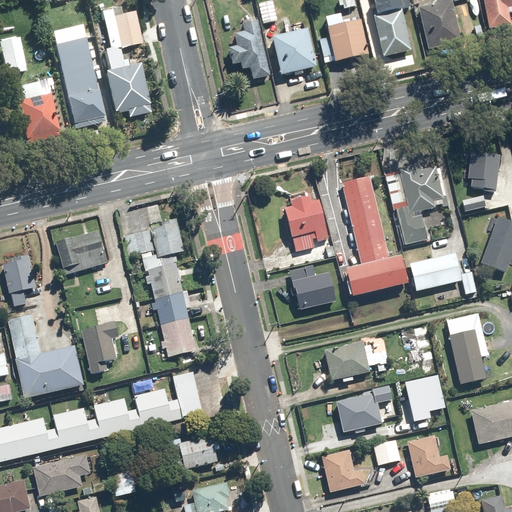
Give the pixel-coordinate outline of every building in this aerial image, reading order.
[(343,6),(343,10),(356,7),(354,0),(340,0),(338,0),(340,7),(343,6)] [(374,0),(377,13),(410,5),(408,0),(374,0)] [(452,0),(447,0),(418,7),(428,51),(462,43),(453,2),(452,0)] [(511,0),(483,0),(488,28),(510,25),(508,8),(511,7),(511,0)] [(273,1),(258,4),(263,24),(277,21),(273,1)] [(119,9),(100,13),(109,49),(103,51),(108,72),(105,73),(114,115),(149,107),(139,65),(127,68),(126,61),(122,62),(119,50),(141,45),(134,13),(121,16),(119,9)] [(403,10),(374,17),(383,58),(412,51),(403,10)] [(328,27),(327,27),(330,37),(319,39),(324,59),(334,56),(335,63),(369,55),(361,20),(343,24),(341,14),(326,18),(328,27)] [(250,69),(253,81),(271,77),(259,21),(243,25),(244,32),(234,34),(237,47),(228,49),(232,66),(241,64),(242,70),(250,69)] [(308,29),(272,37),(281,76),(317,68),(308,29)] [(19,39),(0,42),(0,54),(4,76),(26,71),(19,39)] [(73,130),(79,129),(81,138),(96,134),(94,125),(104,123),(84,39),(54,46),(73,130)] [(24,145),(58,138),(46,80),(35,82),(36,84),(13,89),(24,145)] [(472,179),(471,188),(496,190),(499,156),(469,154),(467,179),(472,179)] [(434,203),(444,201),(436,167),(385,179),(393,212),(397,211),(405,246),(427,241),(421,212),(435,209),(434,203)] [(341,183),(360,266),(346,269),(353,297),(409,284),(403,256),(389,259),(370,177),(341,183)] [(484,196),(462,201),(465,213),(487,208),(484,196)] [(313,243),(330,239),(321,200),(312,202),(311,197),(290,202),(292,207),(285,209),(295,253),(315,248),(313,243)] [(492,233),(480,264),(506,274),(509,265),(511,265),(511,222),(498,218),(497,220),(492,218),(487,231),(492,233)] [(177,221),(124,236),(131,259),(155,252),(157,259),(186,251),(177,221)] [(99,231),(56,244),(65,277),(108,265),(99,231)] [(20,262),(2,267),(13,307),(26,304),(22,291),(30,289),(27,278),(34,276),(29,255),(19,258),(20,262)] [(156,255),(142,259),(145,271),(159,267),(156,255)] [(457,255),(410,265),(416,292),(463,282),(461,275),(457,255)] [(177,264),(146,272),(168,360),(198,352),(177,264)] [(315,277),(313,265),(289,271),(298,311),(337,302),(330,273),(315,277)] [(472,273),(461,275),(463,282),(466,295),(477,292),(472,273)] [(32,313),(4,320),(25,400),(84,385),(74,344),(42,352),(32,313)] [(115,322),(81,331),(92,376),(108,372),(105,362),(117,359),(111,339),(119,337),(115,322)] [(486,379),(475,332),(449,338),(460,385),(486,379)] [(430,337),(417,340),(419,349),(432,346),(430,337)] [(363,341),(324,350),(331,382),(371,373),(369,367),(375,366),(370,346),(365,347),(363,341)] [(0,377),(8,375),(3,353),(0,354),(0,377)] [(435,362),(423,365),(425,374),(437,371),(435,362)] [(194,374),(172,380),(183,419),(205,413),(194,374)] [(9,385),(0,386),(0,402),(12,400),(9,385)] [(378,404),(393,401),(390,386),(372,390),(373,394),(336,403),(343,434),(382,425),(378,404)] [(43,419),(0,429),(0,463),(181,419),(176,400),(167,403),(164,390),(135,397),(138,410),(128,412),(125,399),(93,406),(96,420),(87,422),(83,409),(53,416),(56,428),(46,430),(43,419)] [(511,437),(511,402),(471,412),(478,446),(511,437)] [(412,411),(389,416),(393,435),(417,430),(412,411)] [(181,439),(160,444),(167,474),(219,462),(213,436),(182,443),(181,439)] [(448,456),(439,457),(435,437),(407,443),(415,479),(451,471),(448,456)] [(401,462),(396,441),(373,446),(378,467),(401,462)] [(355,472),(350,451),(321,458),(330,494),(366,485),(362,470),(355,472)] [(33,467),(40,497),(83,486),(80,477),(90,475),(85,455),(33,467)] [(130,465),(109,470),(116,498),(136,493),(130,465)] [(24,481),(0,486),(0,511),(17,511),(31,509),(24,481)] [(221,511),(230,510),(227,500),(230,499),(227,484),(192,492),(195,504),(184,506),(185,511),(221,511)] [(457,511),(453,490),(427,496),(430,511),(457,511)] [(511,511),(511,509),(505,511),(501,496),(478,502),(480,511),(511,511)] [(113,511),(113,509),(101,511),(100,511),(96,497),(77,501),(79,511),(113,511)]
